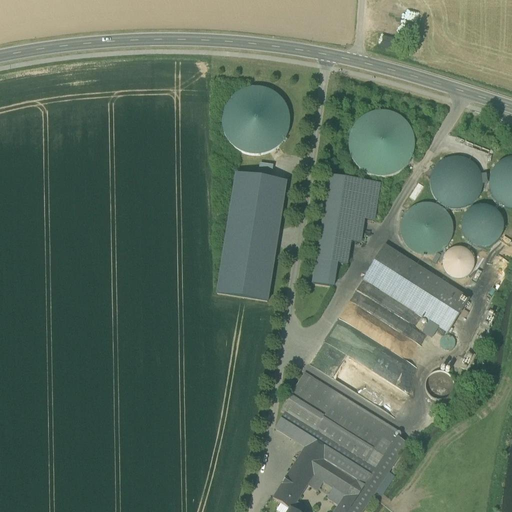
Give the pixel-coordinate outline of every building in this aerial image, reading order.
[(286,136),(289,123),(286,110),(279,99),(268,92),(256,89),(243,92),(232,99),(224,110),(222,123),(224,135),(232,146),(242,153),(255,156),(268,154),(279,146),(286,136)] [(412,159),(415,146),(412,134),(405,123),(394,115),(381,113),(369,115),(358,123),(350,133),(348,146),(350,159),(358,170),(368,177),(381,180),(394,177),(405,170),(412,159)] [(430,176),(429,186),(431,197),(438,205),(447,210),(458,211),(468,208),(476,202),(481,193),(482,182),(480,172),(473,164),(464,159),(453,157),(443,160),(435,167),(430,176)] [(489,176),(488,187),(491,197),(498,205),(507,210),(511,211),(511,158),(503,161),(495,167),(489,176)] [(273,166),(259,164),(257,179),(271,181),(273,166)] [(257,179),(236,176),(217,295),(267,303),(286,184),(271,181),(257,179)] [(330,178),(317,262),(336,265),(346,266),(350,243),(360,244),(364,221),(374,222),(379,186),(330,178)] [(419,185),(412,195),(417,198),(423,188),(419,185)] [(400,223),(399,233),(402,243),(408,251),(417,257),(428,258),(438,255),(446,248),(451,239),(453,229),(450,219),(443,210),(434,205),(424,204),(413,207),(405,213),(400,223)] [(462,222),(461,230),(463,238),(468,245),(475,249),(484,250),(492,248),(498,243),(503,236),(504,227),(502,219),(496,213),(489,208),(481,207),(473,210),(466,215),(462,222)] [(439,330),(447,335),(469,301),(384,247),(363,281),(429,323),(439,330)] [(473,271),(474,264),(473,258),(470,253),(464,250),(458,248),(452,250),(447,253),(443,258),(442,264),(443,271),(447,276),(452,279),(458,280),(464,279),(470,276),(473,271)] [(317,262),(313,286),(332,289),(336,265),(317,262)] [(495,317),(487,313),(479,328),(487,332),(495,317)] [(439,330),(429,323),(421,335),(431,341),(439,330)] [(305,366),(378,404),(387,387),(397,383),(396,380),(404,377),(411,363),(404,359),(396,363),(397,364),(386,368),(386,369),(374,373),(365,368),(362,361),(375,356),(380,347),(370,342),(367,334),(350,325),(348,328),(345,329),(343,332),(337,335),(335,339),(324,343),(322,348),(331,344),(327,352),(325,352),(321,360),(305,366)] [(439,342),(439,346),(440,349),(442,351),(445,353),(448,353),(451,352),(454,350),(455,347),(455,344),(454,341),(452,338),(449,337),(446,337),(443,338),(441,340),(439,342)] [(467,353),(460,369),(467,372),(475,357),(467,353)] [(425,386),(426,391),(428,396),(433,400),(438,401),(443,401),(448,398),(452,394),(453,389),(453,383),(451,378),(446,374),(445,374),(440,373),(434,374),(430,376),(427,381),(425,386)] [(275,430),(305,449),(314,433),(375,472),(394,441),(399,433),(305,374),(280,412),(284,415),(275,430)] [(442,416),(470,396),(464,388),(436,409),(442,416)] [(365,487),(375,472),(314,433),(305,449),(324,461),(365,487)] [(348,511),(362,511),(374,494),(388,474),(404,448),(394,441),(375,472),(365,487),(348,511)] [(305,449),(286,478),(305,490),(307,486),(313,478),(324,461),(305,449)] [(323,484),(333,490),(344,498),(338,506),(338,508),(344,511),(348,511),(365,487),(324,461),(313,478),(323,484)] [(394,478),(388,474),(374,494),(381,498),(394,478)] [(286,478),(282,485),(301,497),(305,490),(286,478)] [(318,493),(323,484),(313,478),(307,486),(318,493)] [(291,511),(296,504),(301,497),(282,485),(272,500),(280,505),(291,511)] [(327,499),(338,506),(344,498),(333,490),(327,499)]
